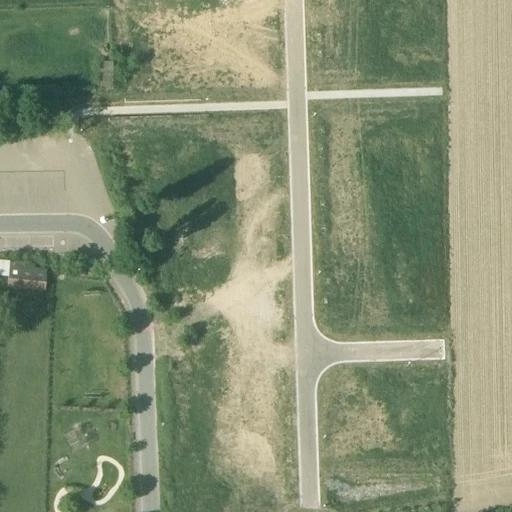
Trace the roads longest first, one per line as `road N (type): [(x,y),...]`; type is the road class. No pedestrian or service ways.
road 1 (residential): [(151,511),(140,317),(131,290),(91,230),(0,225)]
road 2 (residential): [(303,355),(292,0)]
road 3 (residential): [(307,507),(303,355)]
road 4 (residential): [(436,352),(303,355)]
